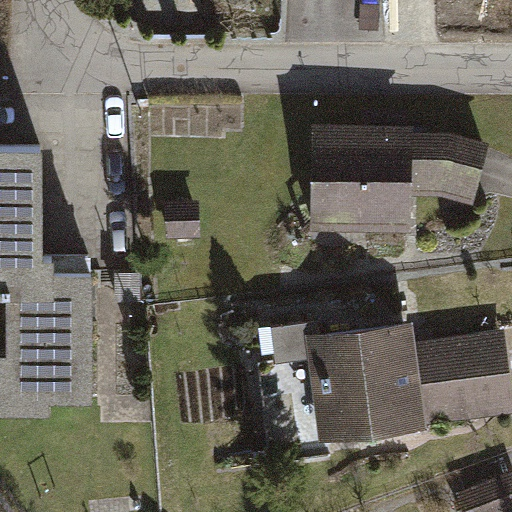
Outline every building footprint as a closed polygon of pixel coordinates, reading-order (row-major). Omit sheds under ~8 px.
[(414,233),(415,200),(416,137),(416,128),(314,127),(312,232),(414,233)] [(455,136),(416,137),(415,200),(445,198),(475,206),(491,146),(455,136)] [(43,146),(0,146),(0,304),(10,304),(11,355),(0,354),(0,425),(53,425),(53,405),(98,405),(98,276),(71,277),(54,277),(54,258),(43,258),(43,146)] [(201,203),(166,203),(166,241),(201,240),(201,203)] [(260,365),(270,456),(326,449),(325,438),(511,416),(511,389),(505,331),(417,341),(415,321),(319,333),(319,325),(276,330),(280,362),(260,365)] [(511,511),(511,473),(458,496),(465,511),(511,511)]
